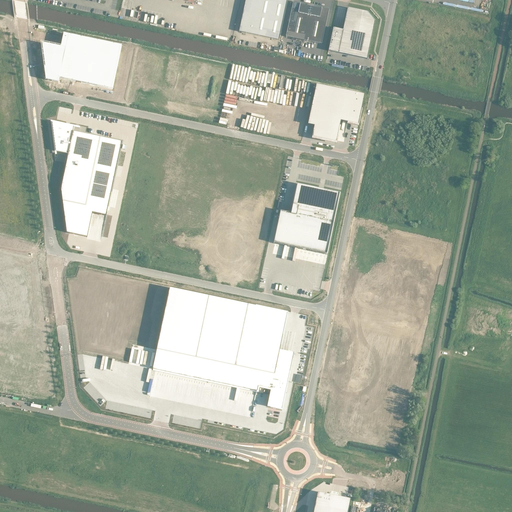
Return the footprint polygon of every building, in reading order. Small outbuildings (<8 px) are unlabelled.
[(245,0),(239,31),(279,40),(287,0),(245,0)] [(293,2),(285,36),(321,44),(328,9),(329,9),(314,6),(314,7),(307,6),(307,5),(308,5),(308,4),(293,1),(293,2)] [(333,28),(328,51),(367,59),(375,21),(367,11),(347,7),(343,30),(333,28)] [(112,89),(121,45),(68,34),(63,33),(62,37),(60,46),(42,42),(42,43),(45,66),(43,66),(45,78),(45,80),(47,80),(58,82),(59,78),(70,80),(112,89)] [(316,84),(307,124),(314,125),(311,136),(336,142),(340,120),(358,124),(364,94),(316,84)] [(74,126),(52,121),(56,151),(68,153),(60,188),(66,232),(87,237),(92,212),(106,215),(121,141),(73,131),(74,126)] [(280,210),(273,242),(326,254),(338,201),(336,201),(336,199),(337,199),(338,193),(328,191),(318,189),(318,188),(297,183),(290,213),(280,210)] [(287,312),(169,287),(151,371),(283,399),(295,342),(281,339),(287,312)] [(347,511),(350,498),(344,497),(340,497),(340,496),(317,491),(316,498),(315,502),(312,511),(347,511)]
